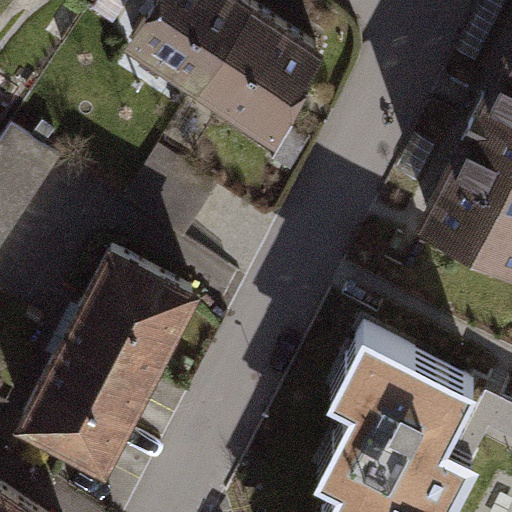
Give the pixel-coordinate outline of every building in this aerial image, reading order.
[(249,0),(153,0),(134,29),(200,74),(249,0)] [(317,41),(255,0),(249,0),(200,74),(275,124),(317,41)] [(473,120),(428,207),(511,250),(511,44),(487,93),(484,91),(470,118),(473,120)] [(0,242),(59,150),(13,120),(0,139),(0,242)] [(160,140),(124,194),(180,230),(215,176),(160,140)] [(114,240),(69,326),(149,368),(194,282),(114,240)] [(475,377),(366,320),(347,356),(369,367),(334,435),(356,446),(323,510),(326,511),(442,511),(475,450),(445,434),(475,377)] [(69,326),(23,412),(104,454),(149,368),(69,326)] [(50,511),(0,478),(0,511),(50,511)]
